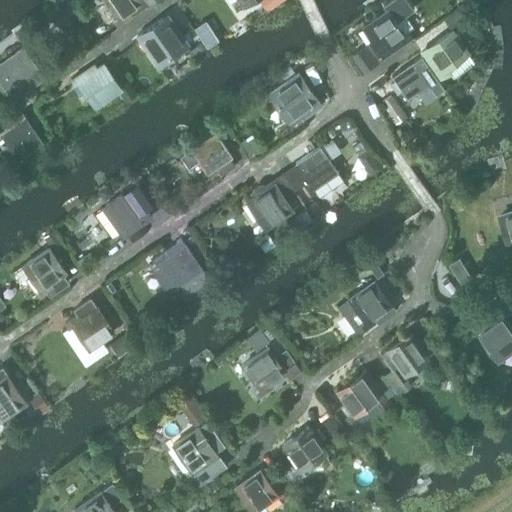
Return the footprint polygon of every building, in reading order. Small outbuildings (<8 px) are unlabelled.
[(116,24),(130,14),(127,10),(141,0),(105,0),(117,16),(113,19),(116,24)] [(260,0),(268,10),(281,0),(260,0)] [(387,9),(362,27),(379,52),(381,55),(398,44),(411,35),(408,30),(404,33),(396,22),(406,15),(414,9),(407,0),(390,0),(384,4),(387,9)] [(462,8),(445,19),(452,29),(454,32),(471,21),(462,8)] [(162,16),(137,34),(155,60),(159,65),(184,48),(188,45),(189,45),(168,12),(162,16)] [(445,66),(466,52),(451,30),(429,45),(430,47),(424,51),(432,63),(435,61),(444,74),(449,71),(445,66)] [(358,51),(369,66),(379,59),(368,44),(358,51)] [(124,62),(134,55),(127,45),(117,52),(124,62)] [(12,96),(26,86),(24,82),(39,72),(22,48),(0,62),(0,70),(13,89),(9,91),(12,96)] [(396,91),(398,93),(406,104),(410,101),(408,97),(428,83),(421,72),(429,66),(421,55),(413,61),(392,76),(400,88),(396,91)] [(85,70),(71,79),(74,84),(78,81),(94,105),(117,90),(126,102),(137,94),(129,81),(120,88),(118,85),(103,63),(87,74),(85,70)] [(272,89),(268,92),(287,121),(300,112),(304,118),(321,107),(315,97),(297,72),(272,89)] [(391,94),(381,100),(395,122),(406,115),(391,94)] [(11,119),(5,111),(0,114),(0,136),(1,135),(18,159),(42,142),(25,117),(26,117),(22,112),(11,119)] [(205,180),(217,171),(219,170),(216,167),(232,156),(214,131),(189,148),(205,172),(201,175),(205,180)] [(313,188),(337,171),(320,146),(295,163),(306,179),(302,181),(311,195),(315,192),(313,188)] [(257,195),(248,201),(248,202),(265,226),(290,209),(273,184),(257,195)] [(130,187),(105,204),(123,229),(118,232),(121,236),(135,226),(151,215),(143,204),(132,188),(130,187)] [(303,203),(287,215),(298,229),(314,218),(303,203)] [(511,208),(497,213),(508,251),(511,249),(511,208)] [(156,264),(151,267),(168,291),(171,288),(177,284),(186,297),(210,280),(201,267),(184,243),(180,236),(163,246),(165,250),(152,259),(156,264)] [(47,246),(22,263),(39,288),(35,291),(38,296),(46,290),(50,296),(69,283),(62,273),(65,272),(47,246)] [(348,296),(336,305),(356,333),(364,327),(378,317),(379,320),(395,309),(374,278),(366,267),(349,279),(340,286),(348,296)] [(78,313),(64,323),(67,327),(71,324),(88,348),(113,331),(96,306),(89,296),(74,306),(78,313)] [(476,324),(494,350),(500,358),(511,349),(511,322),(511,323),(500,307),(476,324)] [(255,350),(266,342),(256,329),(246,336),(255,350)] [(119,355),(135,344),(127,331),(110,342),(119,355)] [(385,375),(396,390),(398,394),(411,384),(406,378),(407,377),(404,373),(428,356),(410,331),(381,352),(392,369),(385,375)] [(275,355),(268,346),(243,363),(259,387),(255,390),(258,395),(272,385),(271,384),(286,374),(289,379),(301,371),(296,363),(286,348),(275,355)] [(0,416),(24,400),(7,376),(8,375),(3,367),(0,368),(0,416)] [(360,371),(336,389),(345,401),(354,414),(378,397),(381,401),(385,398),(375,384),(372,387),(370,384),(360,371)] [(29,398),(40,414),(49,407),(39,392),(29,398)] [(333,417),(324,424),(333,436),(342,430),(333,417)] [(206,420),(172,444),(189,468),(185,471),(188,475),(202,465),(199,461),(223,444),(206,420)] [(293,457),(279,467),(289,481),(299,474),(300,475),(305,472),(305,473),(318,464),(314,459),(325,451),(307,426),(283,443),(293,457)] [(283,495),(274,482),(276,480),(265,464),(260,469),(235,486),(253,510),(276,493),(280,498),(283,495)] [(377,471),(388,486),(399,478),(392,468),(389,470),(386,465),(377,471)] [(99,491),(75,508),(77,511),(114,511),(110,505),(122,497),(111,482),(99,491)]
